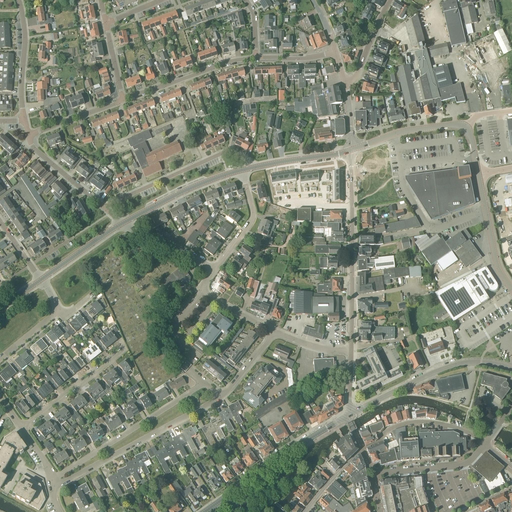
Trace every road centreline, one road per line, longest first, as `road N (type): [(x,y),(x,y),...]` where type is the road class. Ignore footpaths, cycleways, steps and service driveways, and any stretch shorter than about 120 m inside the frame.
road 1 (secondary): [(350,351),(351,150)]
road 2 (residential): [(51,489),(221,396)]
road 3 (residential): [(51,481),(204,383)]
road 4 (tertiary): [(348,415),(442,368),(511,368)]
road 5 (secondary): [(203,511),(348,415)]
road 6 (residential): [(251,167),(224,153),(103,207)]
road 7 (residential): [(122,100),(255,59)]
road 8 (tertiary): [(121,224),(241,170)]
road 9 (residential): [(21,428),(123,351)]
road 10 (tertiary): [(511,289),(498,268),(477,173)]
road 11 (residential): [(374,473),(463,465),(486,444)]
road 12 (residential): [(24,120),(17,0)]
road 13 (residential): [(376,443),(399,426),(428,422),(486,444)]
